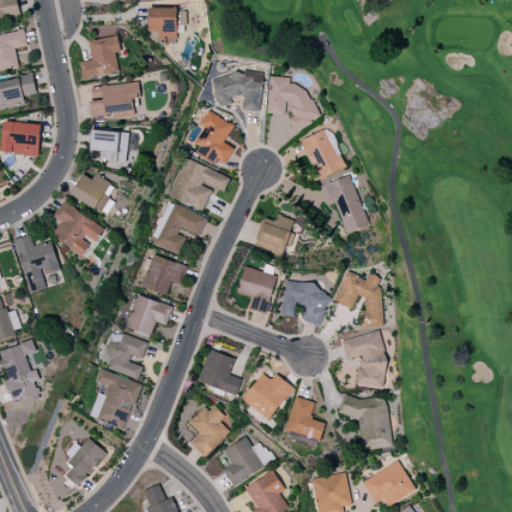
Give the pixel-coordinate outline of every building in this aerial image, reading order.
[(0,0),(0,18),(20,15),(17,0),(0,0)] [(148,31),(159,31),(158,39),(177,39),(177,8),(149,7),(148,31)] [(27,46),(24,30),(0,34),(0,70),(19,67),(15,48),(27,46)] [(118,73),(116,52),(120,51),(118,36),(89,40),(92,60),(80,61),(82,78),(118,73)] [(242,110),(259,111),(262,76),(216,72),(214,105),(231,106),(232,95),(243,96),(242,110)] [(23,96),(37,94),(33,74),(0,80),(0,109),(24,105),(23,96)] [(267,113),(284,114),(293,116),(287,119),(292,130),(320,118),(306,87),(291,86),(288,78),(270,76),(267,113)] [(92,86),(93,100),(90,101),(91,116),(115,114),(115,117),(134,116),(133,98),(139,98),(138,83),(92,86)] [(196,152),(222,167),(234,148),(224,142),(233,126),(207,111),(199,125),(203,128),(194,143),(200,146),(196,152)] [(38,156),(41,125),(4,121),(1,152),(38,156)] [(343,169),(326,129),(300,140),(310,163),(312,162),(319,180),(343,169)] [(91,150),(101,151),(100,161),(126,162),(128,132),(92,130),(91,150)] [(230,178),(185,159),(169,196),(202,210),(212,187),(223,192),(230,178)] [(82,174),(71,194),(106,214),(113,201),(107,197),(114,184),(95,174),(92,179),(82,174)] [(335,203),(346,233),(368,225),(350,174),(320,185),(327,206),(335,203)] [(89,244),(82,240),(85,235),(95,242),(104,228),(63,201),(53,216),(61,222),(52,235),(82,254),(89,244)] [(199,235),(207,218),(169,201),(151,242),(179,255),(186,239),(177,235),(180,227),(199,235)] [(293,220),(277,215),(275,221),(263,218),(256,241),(287,250),(292,233),(289,232),(293,220)] [(59,270),(52,241),(34,246),(31,235),(15,239),(29,293),(46,289),(43,274),(59,270)] [(141,287),(166,296),(171,281),(180,285),(187,267),(151,253),(145,269),(147,270),(141,287)] [(238,293),(253,297),(250,308),(267,312),(276,274),(244,267),(238,293)] [(361,328),(382,327),(380,274),(367,274),(366,278),(346,271),(335,302),(352,309),(357,296),(365,296),(365,310),(360,311),(361,328)] [(281,315),(296,317),(297,307),(304,307),(302,322),(323,325),(327,294),(315,292),(316,284),(286,280),(281,315)] [(126,327),(150,335),(155,321),(166,325),(172,307),(137,295),(126,327)] [(0,297),(0,339),(22,334),(16,310),(5,313),(1,297),(0,297)] [(341,340),(346,359),(358,356),(357,386),(392,387),(392,381),(383,349),(383,347),(379,330),(341,340)] [(138,379),(143,366),(129,362),(131,354),(143,358),(148,342),(114,331),(106,355),(112,357),(108,369),(138,379)] [(0,350),(0,357),(7,379),(4,380),(11,402),(24,397),(26,403),(44,397),(35,370),(30,371),(26,356),(37,352),(33,340),(0,350)] [(199,383),(237,394),(242,379),(229,375),(234,357),(208,350),(199,383)] [(140,383),(100,370),(96,382),(107,386),(104,395),(99,393),(90,417),(125,429),(140,383)] [(276,374),(271,380),(263,374),(242,399),(268,420),(294,388),(276,374)] [(386,395),(342,401),(344,417),(357,416),(361,450),(392,446),(386,395)] [(319,440),(325,423),(310,419),(315,403),(295,397),(285,430),(319,440)] [(188,423),(199,434),(190,444),(204,457),(229,431),(219,422),(223,418),(207,403),(188,423)] [(223,451),(231,464),(223,469),(233,486),(264,467),(245,437),(223,451)] [(77,486),(106,454),(88,438),(80,447),(76,443),(66,454),(74,461),(63,473),(77,486)] [(374,504),(383,499),(388,507),(416,490),(398,460),(362,482),(374,504)] [(283,511),(288,509),(279,493),(284,490),(273,471),(245,487),(257,509),(254,511),(283,511)] [(318,511),(342,511),(341,506),(350,504),(344,472),(312,479),(318,511)] [(148,511),(178,511),(172,497),(166,500),(159,484),(143,491),(150,507),(147,509),(148,511)]
